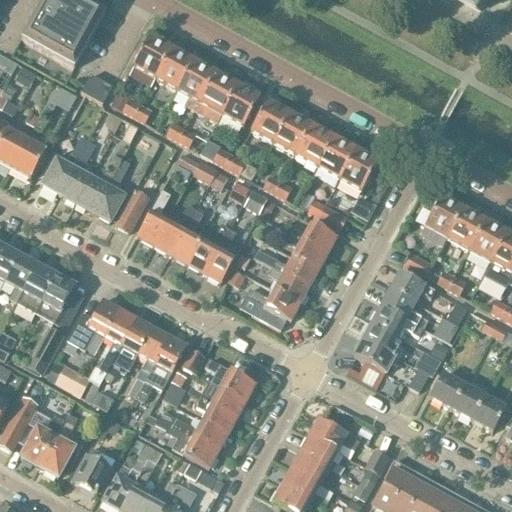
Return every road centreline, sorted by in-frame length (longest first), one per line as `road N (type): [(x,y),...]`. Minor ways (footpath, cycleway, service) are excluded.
road 1 (residential): [(307,375),(198,323),(0,206)]
road 2 (residential): [(148,0),(426,153)]
road 3 (residential): [(426,153),(307,375)]
road 4 (residential): [(307,375),(511,488)]
road 5 (residential): [(230,511),(307,375)]
road 6 (residential): [(498,61),(384,0)]
